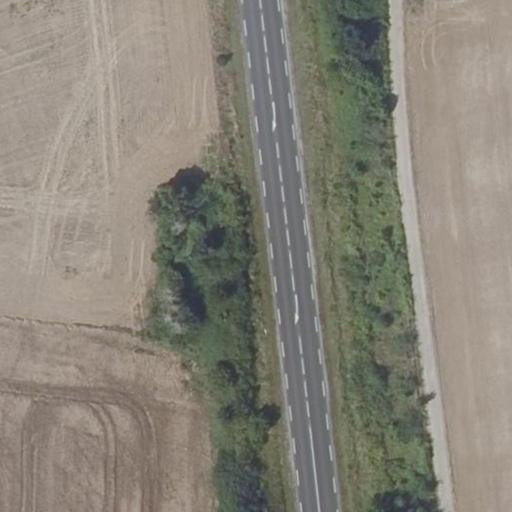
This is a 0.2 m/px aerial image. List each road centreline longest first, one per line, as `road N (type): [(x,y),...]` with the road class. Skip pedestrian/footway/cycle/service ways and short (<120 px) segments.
road 1 (primary): [(319,511),(259,0)]
road 2 (unclassified): [(391,0),(441,511)]
